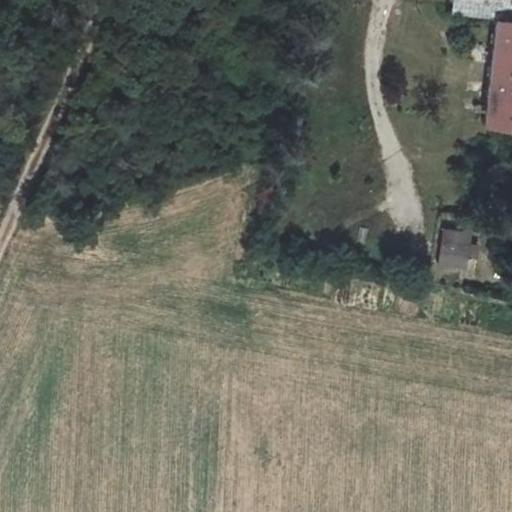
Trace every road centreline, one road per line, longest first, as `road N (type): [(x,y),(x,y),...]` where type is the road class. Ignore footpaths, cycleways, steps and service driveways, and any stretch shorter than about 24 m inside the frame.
road 1 (track): [(419,258),(413,208),(369,77),(384,0)]
road 2 (track): [(0,240),(105,0)]
